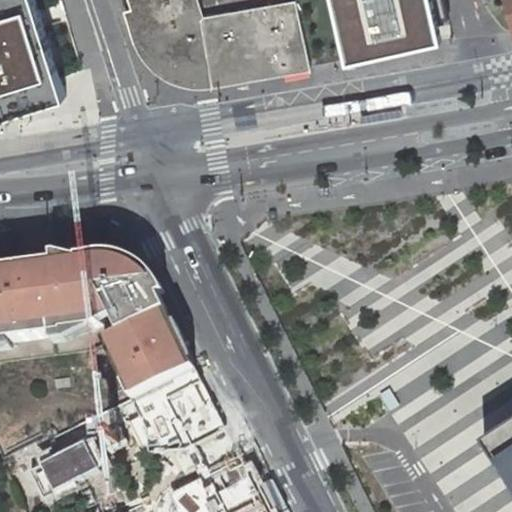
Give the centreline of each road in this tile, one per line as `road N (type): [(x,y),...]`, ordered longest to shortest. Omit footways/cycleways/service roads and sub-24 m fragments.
road 1 (unclassified): [(319,511),(160,175)]
road 2 (secondary): [(160,175),(215,155),(511,96)]
road 3 (secondary): [(0,196),(160,175)]
road 4 (unclassified): [(146,138),(99,0)]
